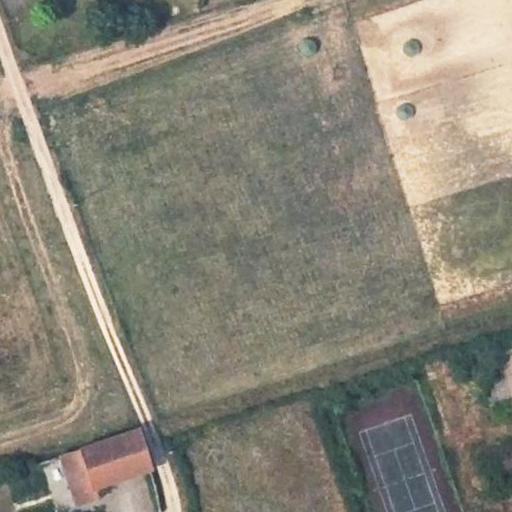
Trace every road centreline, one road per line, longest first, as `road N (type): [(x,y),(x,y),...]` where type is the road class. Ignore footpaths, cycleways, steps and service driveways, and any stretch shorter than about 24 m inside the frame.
road 1 (track): [(176,511),(0,48)]
road 2 (track): [(15,89),(294,0)]
